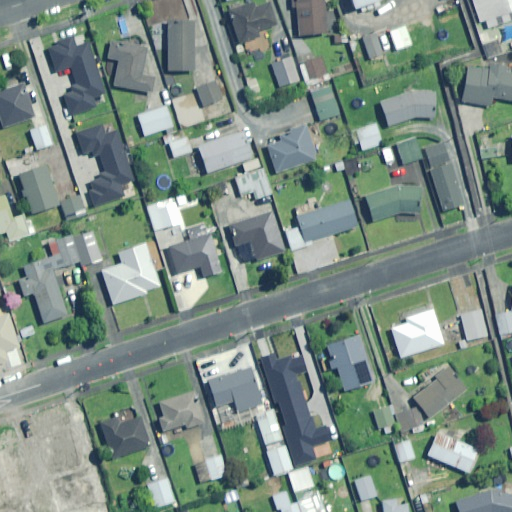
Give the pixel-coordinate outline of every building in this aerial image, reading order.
[(277,27),(269,0),(229,11),(238,45),(258,39),(256,32),(277,27)] [(326,34),(322,0),(294,0),(298,37),(326,34)] [(354,0),(361,18),(393,7),(390,0),(354,0)] [(511,0),(472,0),(481,24),(511,13),(511,0)] [(194,72),(194,22),(168,22),(167,71),(194,72)] [(379,30),(367,34),(376,59),(388,54),(379,30)] [(142,73),(147,45),(110,39),(106,58),(117,60),(113,84),(152,91),(155,75),(142,73)] [(326,75),(320,57),(298,65),(304,82),(326,75)] [(298,82),(291,58),(271,64),(278,88),(298,82)] [(505,68),(490,65),(489,71),(466,67),(461,103),(490,107),(491,99),(511,102),(511,74),(504,73),(505,68)] [(86,88),(80,90),(75,74),(53,80),(74,152),(102,143),(96,124),(90,126),(85,108),(91,106),(86,88)] [(203,106),(223,99),(217,81),(197,87),(203,106)] [(34,118),(22,83),(0,90),(0,124),(2,129),(34,118)] [(338,115),(329,85),(309,91),(318,121),(338,115)] [(435,94),(409,93),(378,102),(386,127),(413,119),(430,120),(430,114),(434,114),(435,94)] [(172,128),(165,107),(137,116),(143,137),(172,128)] [(382,144),(375,124),(354,132),(361,151),(382,144)] [(51,146),(45,126),(29,131),(36,151),(51,146)] [(316,160),(305,126),(287,132),(290,139),(266,147),(275,174),(316,160)] [(248,160),(240,134),(197,148),(206,174),(248,160)] [(185,138),(168,144),(173,159),(190,153),(185,138)] [(422,159),(416,139),(395,146),(402,166),(422,159)] [(441,212),(463,206),(445,142),(423,148),(441,212)] [(128,166),(123,146),(102,151),(107,171),(128,166)] [(361,173),(357,163),(344,167),(348,178),(361,173)] [(59,205),(46,165),(17,175),(30,215),(59,205)] [(269,195),(262,170),(234,178),(239,196),(252,192),(254,199),(269,195)] [(420,212),(421,184),(397,183),(365,194),(373,220),(400,211),(420,212)] [(13,219),(5,196),(0,197),(0,234),(5,233),(8,243),(33,235),(26,215),(13,219)] [(86,215),(79,196),(59,203),(66,222),(86,215)] [(180,224),(172,199),(153,206),(161,230),(180,224)] [(296,218),(299,227),(284,232),(291,253),(312,246),(311,242),(358,227),(349,201),(296,218)] [(284,253),(271,211),(228,224),(235,247),(250,242),(256,262),(284,253)] [(101,262),(91,231),(48,245),(52,257),(23,267),(26,278),(17,281),(23,297),(32,294),(42,324),(67,316),(52,271),(76,263),(78,269),(101,262)] [(221,273),(210,235),(167,248),(176,275),(199,268),(202,278),(221,273)] [(158,288),(144,245),(117,253),(121,265),(101,271),(112,306),(145,295),(144,292),(158,288)] [(511,330),(511,309),(496,312),(501,332),(511,330)] [(445,345),(434,310),(408,318),(409,323),(391,329),(400,359),(445,345)] [(487,337),(481,310),(460,315),(466,342),(487,337)] [(34,334),(32,326),(18,330),(21,338),(34,334)] [(374,383),(360,336),(326,347),(330,360),(321,363),(324,372),(336,368),(344,392),(374,383)] [(315,387),(304,349),(280,357),(283,368),(266,373),(274,399),(315,387)] [(263,405),(252,368),(207,382),(215,408),(233,403),(236,413),(263,405)] [(465,391),(450,371),(413,399),(428,419),(465,391)] [(204,425),(196,393),(159,402),(162,417),(158,419),(162,432),(183,427),(184,430),(204,425)] [(332,426),(325,402),(305,407),(312,432),(332,426)] [(394,425),(388,407),(373,412),(378,430),(394,425)] [(421,427),(416,409),(395,415),(400,433),(421,427)] [(282,440),(273,410),(255,416),(265,446),(282,440)] [(119,424),(117,418),(100,423),(111,460),(149,448),(140,418),(119,424)] [(478,452),(437,434),(427,456),(468,474),(478,452)] [(414,459),(408,438),(392,443),(399,464),(414,459)] [(75,456),(69,440),(42,449),(55,486),(91,475),(84,453),(75,456)] [(22,500),(29,467),(20,444),(0,452),(0,471),(0,472),(0,511),(25,511),(28,502),(22,500)] [(219,457),(194,463),(199,484),(224,478),(219,457)] [(358,479),(355,465),(346,467),(348,481),(358,479)] [(40,466),(30,469),(33,478),(29,479),(39,511),(53,506),(40,466)] [(376,497),(370,476),(354,481),(360,502),(376,497)] [(174,503),(167,479),(146,486),(153,509),(174,503)] [(239,500),(236,490),(222,494),(225,504),(239,500)] [(511,511),(511,494),(489,491),(454,502),(456,511),(511,511)] [(290,504),(286,492),(272,497),(277,511),(280,510),(280,511),(324,511),(318,494),(290,504)] [(407,511),(406,499),(382,502),(382,511),(407,511)]
